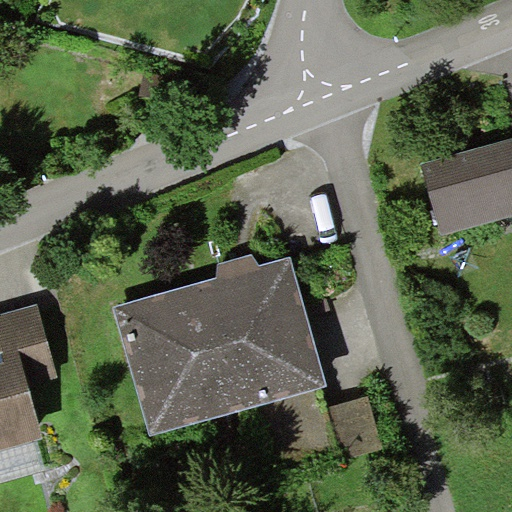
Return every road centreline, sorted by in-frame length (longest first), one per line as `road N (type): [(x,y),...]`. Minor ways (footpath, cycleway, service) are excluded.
road 1 (residential): [(317,98),(0,228)]
road 2 (residential): [(511,17),(317,98)]
